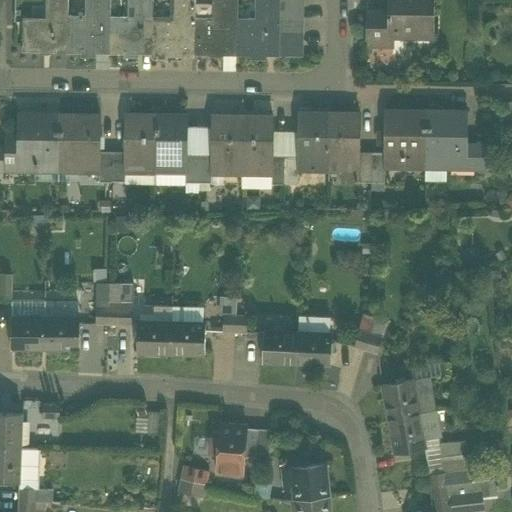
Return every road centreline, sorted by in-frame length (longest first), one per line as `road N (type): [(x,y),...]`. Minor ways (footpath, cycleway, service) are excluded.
road 1 (residential): [(0,382),(307,404),(359,438),(371,511)]
road 2 (residential): [(340,0),(339,88),(0,84)]
